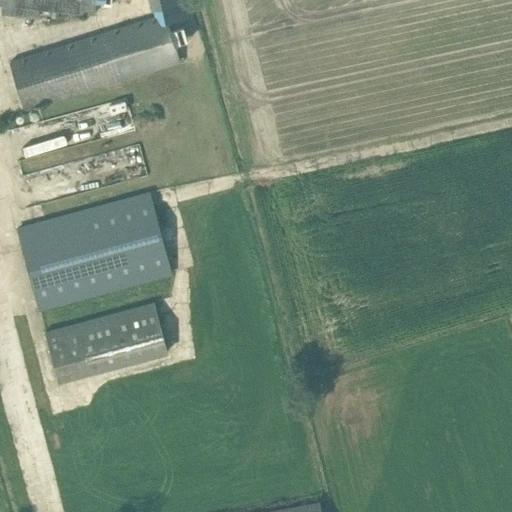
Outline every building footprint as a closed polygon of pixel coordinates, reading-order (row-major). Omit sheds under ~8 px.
[(1,14),(37,19),(38,8),(52,9),(52,17),(58,18),(59,10),(93,14),(94,0),(0,0),(0,3),(2,4),(1,14)] [(148,0),(151,10),(161,8),(164,7),(163,5),(184,0),(148,0)] [(28,107),(181,62),(166,14),(14,60),(28,107)] [(39,309),(58,303),(170,273),(149,192),(17,228),(39,309)] [(45,331),(58,380),(167,351),(153,302),(45,331)] [(320,511),(319,503),(270,511),(320,511)]
